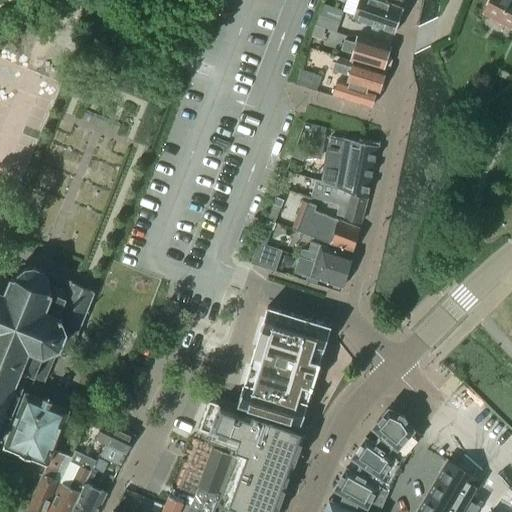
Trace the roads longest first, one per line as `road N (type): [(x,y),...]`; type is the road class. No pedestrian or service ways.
road 1 (residential): [(349,320),(416,0)]
road 2 (tertiary): [(305,511),(346,419),(394,367)]
road 3 (tertiary): [(394,367),(511,254)]
